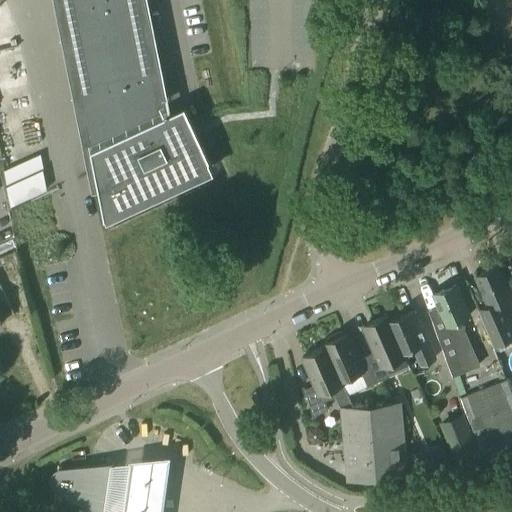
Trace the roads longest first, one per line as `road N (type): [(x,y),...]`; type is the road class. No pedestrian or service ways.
road 1 (unclassified): [(342,288),(316,218),(377,0)]
road 2 (unclassified): [(0,451),(197,358)]
road 3 (primary): [(326,511),(295,497),(247,451),(197,358)]
road 4 (unclassified): [(342,288),(511,211)]
road 5 (unclassified): [(197,358),(342,288)]
